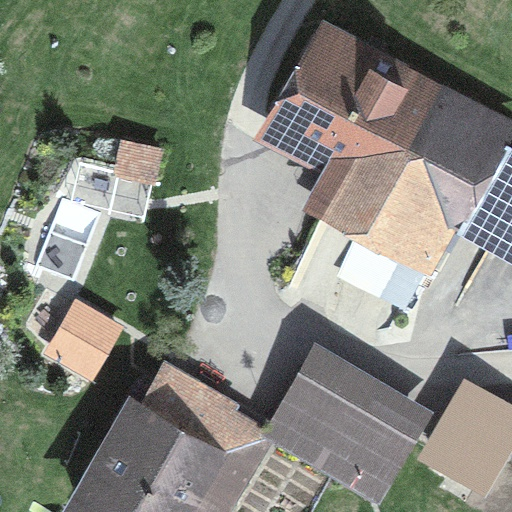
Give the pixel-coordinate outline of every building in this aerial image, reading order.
[(336,150),(312,194),(331,204),(328,208),(428,262),(451,221),(511,256),(511,150),(398,88),(403,78),(331,38),(283,120),(336,150)] [(158,151),(124,143),(118,168),(153,176),(158,151)] [(81,307),(56,350),(91,371),(117,327),(81,307)] [(303,368),(272,425),(379,489),(412,433),(303,368)] [(120,421),(76,497),(100,511),(170,511),(182,493),(214,511),(223,511),(270,433),(165,371),(156,387),(140,378),(116,419),(120,421)] [(511,409),(475,388),(434,457),(477,483),(511,423),(511,409)]
